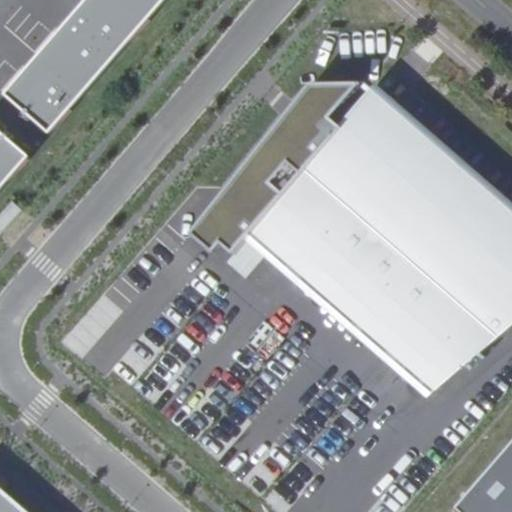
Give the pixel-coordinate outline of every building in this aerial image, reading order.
[(88,0),(4,96),(46,133),(163,0),(88,0)] [(312,83),(191,225),(196,230),(189,238),(211,256),(222,245),(232,254),(251,234),(431,389),(511,319),(511,207),(375,87),(312,83)] [(0,186),(28,155),(0,130),(0,186)] [(0,213),(0,232),(21,213),(12,202),(0,213)] [(197,394),(187,386),(186,388),(98,313),(78,336),(172,416),(183,403),(187,406),(197,394)] [(511,511),(511,447),(456,511),(511,511)] [(25,511),(0,490),(0,511),(25,511)]
